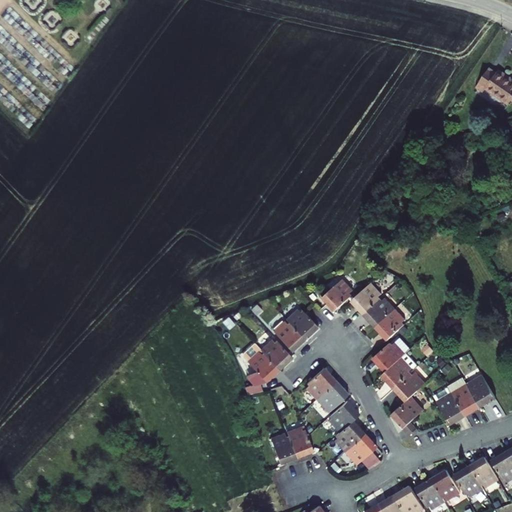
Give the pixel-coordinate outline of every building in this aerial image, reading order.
[(478,88),(492,97),(503,80),(496,76),(495,78),(488,73),(478,88)] [(508,84),(503,80),(492,97),(508,108),(511,102),(511,84),(510,82),(508,84)] [(328,308),(334,313),(350,297),(348,295),(351,293),(341,282),(321,301),(328,308)] [(370,284),(350,303),(363,316),(381,300),(379,298),(382,296),(370,284)] [(376,329),(396,310),(386,299),(383,302),(381,300),(363,316),(376,329)] [(406,321),(396,310),(376,329),(387,341),(405,325),(403,323),(406,321)] [(287,324),(304,341),(317,329),(305,316),(301,312),(299,313),(297,311),(285,321),(287,324)] [(304,341),(287,324),(285,326),(284,323),(273,333),(291,353),(304,341)] [(292,359),(276,342),(274,344),(271,341),(261,351),(263,354),(280,371),(292,359)] [(374,361),(386,374),(403,357),(405,355),(396,344),(393,347),(391,345),(374,361)] [(280,371),(263,354),(260,356),(258,354),(250,362),(260,373),(268,382),(280,371)] [(462,375),(476,370),(471,354),(456,359),(462,375)] [(403,357),(386,374),(383,376),(395,390),(412,373),(410,371),(413,368),(403,357)] [(316,401),(319,399),(336,383),(324,370),(307,386),(308,388),(306,391),(316,401)] [(407,403),(410,400),(423,387),(428,383),(417,372),(413,375),(412,373),(395,390),(407,403)] [(263,386),(268,382),(260,373),(255,377),(262,384),(247,389),(250,396),(265,391),(263,386)] [(495,398),(481,375),(469,383),(471,386),(468,388),(480,408),(495,398)] [(480,408),(468,388),(462,379),(448,387),(449,390),(454,397),(466,417),(480,408)] [(336,383),(319,399),(321,401),(318,403),(328,414),(348,396),(336,383)] [(454,397),(449,390),(445,392),(442,391),(435,396),(434,399),(451,426),(466,417),(454,397)] [(394,416),(405,429),(413,423),(413,422),(426,411),(415,399),(412,402),(410,400),(407,403),(394,416)] [(347,402),(329,418),(332,421),(329,423),(340,435),(353,422),(360,416),(347,402)] [(348,451),(365,435),(353,422),(340,435),(335,438),(337,440),(335,443),(345,454),(348,451)] [(413,423),(405,429),(411,436),(419,430),(413,423)] [(288,438),(297,460),(313,454),(307,439),(305,432),(302,433),(301,430),(287,435),(288,438)] [(365,435),(348,451),(350,454),(347,456),(358,467),(378,449),(365,435)] [(280,466),(297,460),(288,438),(286,440),(284,436),(271,441),(280,466)] [(511,460),(507,453),(492,463),(504,482),(507,481),(509,484),(511,482),(511,460)] [(486,458),(471,468),(483,488),(485,487),(487,490),(500,481),(486,458)] [(483,488),(471,468),(455,477),(468,497),(470,496),(472,499),(485,491),(483,488)] [(447,471),(432,480),(446,503),(461,494),(447,471)] [(432,480),(417,489),(430,510),(432,509),(433,511),(446,503),(432,480)] [(410,487),(396,496),(405,511),(422,511),(425,511),(410,487)] [(405,511),(396,496),(381,505),(385,511),(405,511)]
